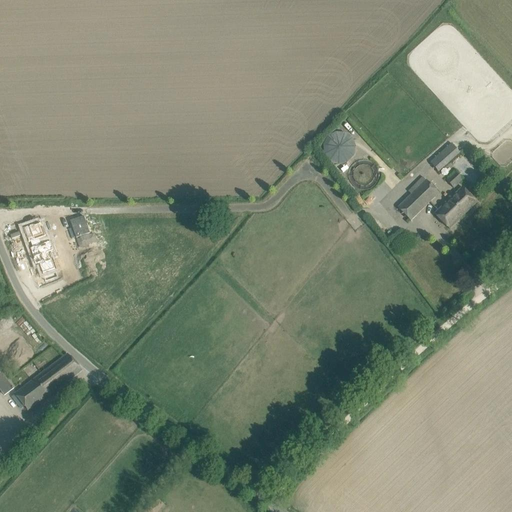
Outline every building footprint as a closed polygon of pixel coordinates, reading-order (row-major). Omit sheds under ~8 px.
[(352,164),(355,134),(327,131),(324,161),(352,164)] [(430,162),(439,172),(461,153),(452,143),(430,162)] [(454,189),(464,180),(456,171),(446,180),(454,189)] [(411,221),(440,193),(423,177),(408,191),(411,194),(398,207),(411,221)] [(462,188),(454,196),(452,194),(446,200),(448,202),(435,214),(449,229),(476,203),(462,188)] [(36,224),(24,228),(30,243),(31,243),(32,248),(30,249),(34,260),(33,261),(34,261),(35,265),(36,265),(38,264),(38,265),(39,264),(43,274),(55,270),(52,260),(46,262),(43,255),(54,251),(51,241),(41,245),(39,239),(42,239),(36,224)] [(48,397),(82,370),(68,354),(35,379),(47,396),(48,397)] [(35,379),(12,397),(21,409),(25,406),(28,410),(47,396),(35,379)]
